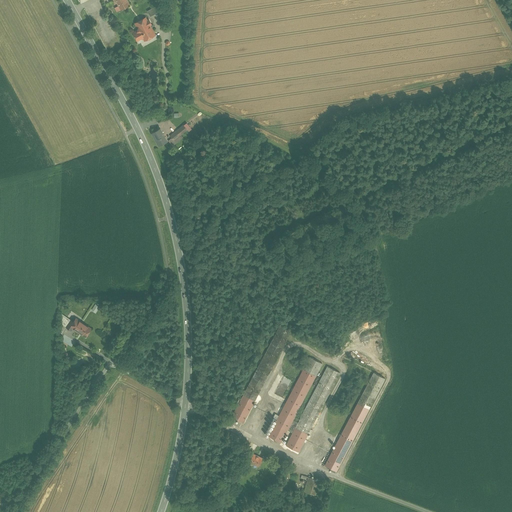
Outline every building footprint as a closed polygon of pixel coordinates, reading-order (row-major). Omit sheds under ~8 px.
[(131,4),(128,0),(115,0),(121,10),(131,4)] [(136,36),(141,45),(156,37),(150,26),(155,23),(151,16),(137,24),(141,33),(136,36)] [(187,128),(183,124),(170,135),(174,139),(187,128)] [(167,140),(160,127),(152,132),(159,145),(167,140)] [(93,329),(77,319),(75,323),(71,321),(66,329),(73,334),(76,330),(88,337),(93,329)] [(281,324),(232,417),(244,423),(293,330),(281,324)] [(324,362),(310,355),(269,435),(283,442),(324,362)] [(341,372),(328,365),(286,444),(300,451),(341,372)] [(386,379),(374,373),(326,465),(337,471),(386,379)] [(235,443),(239,435),(231,431),(227,438),(235,443)] [(262,468),(268,457),(263,454),(261,458),(255,455),(251,462),(262,468)] [(241,463),(237,471),(242,473),(246,465),(241,463)] [(304,493),(317,496),(322,477),(299,472),(298,478),(307,480),(304,493)]
